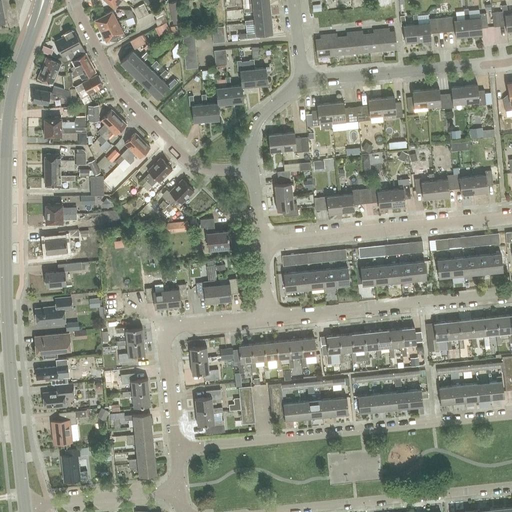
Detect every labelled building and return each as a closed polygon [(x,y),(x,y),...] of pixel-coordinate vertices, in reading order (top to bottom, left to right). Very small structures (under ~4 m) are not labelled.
[(251,0),(252,7),(243,8),(243,12),(253,11),(253,8),(270,7),(269,0),(251,0)] [(175,1),(167,3),(171,24),(179,22),(175,1)] [(149,14),(145,5),(144,4),(138,6),(143,16),(149,14)] [(497,11),(499,26),(506,25),(506,32),(511,30),(511,13),(507,14),(506,4),(501,5),(502,11),(497,11)] [(133,9),(137,17),(138,19),(143,16),(138,6),(133,9)] [(253,19),(244,20),(245,25),(254,24),(254,21),(271,20),(270,7),(253,8),(253,11),(253,19)] [(156,20),(164,16),(166,15),(163,9),(154,14),(156,20)] [(467,18),(469,36),(482,34),(481,28),(488,27),(486,12),(479,13),(479,17),(469,18),(468,9),(463,9),(464,11),(464,19),(467,18)] [(106,13),(104,12),(100,10),(93,22),(97,24),(100,30),(117,21),(112,10),(106,13)] [(455,37),(469,36),(467,18),(464,19),(464,11),(455,12),(456,16),(441,17),(443,32),(455,31),(455,37)] [(429,23),(418,24),(417,14),(413,15),(414,24),(416,24),(418,41),(431,40),(430,33),(443,32),(441,17),(428,19),(429,23)] [(157,26),(159,25),(167,21),(164,16),(156,20),(154,21),(157,26)] [(416,24),(414,24),(405,25),(404,16),(400,16),(401,26),(403,26),(405,43),(418,41),(416,24)] [(255,32),(246,33),(246,37),(255,36),(255,34),(272,32),(271,20),(254,21),(254,24),(255,32)] [(125,37),(123,32),(117,21),(100,30),(103,36),(103,40),(117,41),(125,37)] [(166,23),(155,28),(159,36),(170,30),(166,23)] [(375,33),(368,34),(370,52),(383,50),(381,29),(375,30),(375,33)] [(387,29),(381,29),(383,50),(396,49),(395,31),(387,32),(387,29)] [(56,41),(55,43),(62,56),(65,62),(75,57),(72,51),(82,46),(74,31),(71,30),(64,34),(65,36),(56,41)] [(360,31),(354,32),(357,53),(370,52),(368,34),(361,35),(360,31)] [(349,36),(342,37),(343,54),(357,53),(354,32),(349,32),(349,36)] [(334,34),(328,35),(330,56),(343,54),(342,37),(334,37),(334,34)] [(141,35),(130,41),(134,49),(146,42),(141,35)] [(323,38),(315,39),(317,57),(330,56),(328,35),(322,35),(323,38)] [(132,50),(120,63),(129,72),(141,59),(143,61),(150,55),(146,51),(140,58),(132,50)] [(73,72),(91,63),(86,53),(72,61),(76,68),(74,69),(73,67),(71,68),(73,72)] [(57,74),(61,63),(46,57),(42,67),(42,68),(57,74)] [(141,59),(129,72),(138,81),(151,68),(152,70),(159,63),(155,60),(149,67),(143,61),(141,59)] [(253,59),(249,60),(250,69),(252,69),(254,86),(267,84),(266,68),(254,69),(253,59)] [(241,60),(237,61),(238,71),(240,71),(241,84),(242,87),(254,86),(252,69),(250,69),(242,70),(241,60)] [(82,79),(95,72),(96,72),(91,63),(73,72),(72,73),(74,76),(77,75),(76,73),(78,72),(82,79)] [(53,84),(57,74),(42,68),(42,67),(38,78),(53,84)] [(151,68),(138,81),(147,90),(160,77),(162,79),(168,73),(165,69),(158,76),(152,70),(151,68)] [(205,77),(217,77),(216,69),(205,69),(205,77)] [(97,75),(95,76),(76,86),(79,92),(86,89),(88,94),(103,86),(97,75)] [(230,76),(225,77),(226,86),(228,86),(230,103),(243,102),(242,87),(241,84),(241,85),(231,86),(230,76)] [(160,77),(147,90),(157,99),(168,87),(170,88),(177,81),(174,78),(167,85),(162,79),(160,77)] [(217,78),(213,78),(214,88),(216,88),(217,103),(218,104),(230,103),(228,86),(226,86),(218,87),(217,78)] [(509,97),(503,98),(505,111),(511,110),(511,109),(511,82),(507,83),(509,97)] [(485,90),(483,90),(478,90),(478,84),(465,85),(466,102),(479,101),(479,105),(486,104),(485,90)] [(454,104),(466,102),(465,85),(451,87),(452,93),(446,94),(447,104),(447,108),(454,107),(454,104)] [(56,96),(70,100),(70,91),(54,87),(53,93),(35,89),(33,102),(48,105),(49,98),(55,99),(56,96)] [(447,104),(446,94),(440,94),(439,88),(426,89),(428,106),(440,105),(441,109),(447,108),(447,104)] [(415,108),(428,106),(426,89),(413,91),(413,97),(407,98),(409,112),(415,111),(415,108)] [(206,94),(201,94),(202,104),(204,104),(206,121),(219,120),(218,104),(217,103),(207,104),(206,94)] [(204,104),(202,104),(194,105),(193,95),(188,96),(189,106),(191,106),(193,122),(206,121),(204,104)] [(71,98),(72,106),(82,104),(81,97),(77,97),(71,98)] [(381,98),(383,115),(396,114),(396,118),(403,117),(401,102),(395,103),(394,97),(381,98)] [(384,121),(383,115),(381,98),(368,99),(369,106),(357,107),(358,121),(371,120),(371,123),(384,121)] [(358,121),(357,107),(345,108),(344,102),(331,103),(332,120),(345,119),(346,123),(358,121)] [(320,121),(332,120),(331,103),(318,105),(318,111),(312,112),(314,126),(321,125),(320,121)] [(86,106),(87,121),(98,121),(97,105),(86,106)] [(97,132),(101,135),(119,117),(111,109),(104,117),(101,120),(104,123),(105,124),(104,125),(98,130),(97,132)] [(85,127),(85,116),(77,116),(75,121),(62,122),(62,116),(55,116),(54,117),(45,118),(45,128),(75,128),(75,127),(85,127)] [(119,117),(101,135),(104,139),(106,141),(114,133),(116,135),(126,124),(119,117)] [(62,138),(62,133),(86,133),(85,127),(75,127),(75,128),(45,128),(45,137),(55,137),(55,138),(62,138)] [(470,129),(471,138),(483,137),(482,130),(482,127),(470,129)] [(494,129),(482,130),(483,137),(483,138),(494,136),(494,129)] [(460,138),(459,130),(451,131),(452,139),(460,138)] [(125,159),(143,140),(135,132),(124,143),(129,147),(121,155),(125,159)] [(301,139),(295,140),(295,133),(282,135),(283,150),(295,149),(296,154),(303,154),(301,139)] [(97,140),(102,145),(106,141),(104,139),(101,135),(97,140)] [(270,152),(283,150),(282,135),(269,136),(270,152)] [(140,159),(150,148),(143,140),(125,159),(130,164),(134,160),(132,158),(136,154),(140,159)] [(106,141),(99,148),(102,150),(103,151),(104,151),(110,144),(106,141)] [(405,141),(389,143),(389,149),(406,148),(405,141)] [(469,141),(460,142),(461,151),(470,150),(469,141)] [(364,144),(361,148),(369,153),(372,149),(364,144)] [(83,150),(81,150),(75,150),(75,165),(85,165),(85,153),(83,150)] [(113,159),(119,154),(115,150),(107,158),(111,162),(113,159)] [(402,151),(398,158),(404,162),(408,155),(402,151)] [(75,166),(75,165),(75,161),(61,161),(61,155),(45,155),(45,166),(75,166)] [(118,164),(124,158),(121,155),(115,161),(118,164)] [(144,186),(166,164),(161,158),(148,171),(150,173),(141,183),(144,186)] [(94,177),(101,174),(95,161),(88,163),(94,177)] [(166,164),(144,186),(144,187),(148,190),(157,181),(159,182),(172,169),(166,164)] [(75,170),(75,166),(45,166),(46,176),(62,176),(62,170),(75,170)] [(491,170),(485,171),(485,175),(473,176),(475,193),(488,191),(487,185),(493,184),(491,170)] [(116,171),(107,179),(111,184),(120,176),(116,171)] [(434,180),(434,174),(434,173),(429,174),(430,181),(422,182),(421,178),(415,179),(416,193),(423,193),(423,199),(436,197),(434,180)] [(453,178),(453,174),(447,175),(447,179),(435,180),(434,174),(434,180),(436,197),(449,196),(449,190),(455,189),(453,178)] [(475,193),(473,176),(460,178),(460,174),(453,174),(453,178),(455,189),(461,188),(461,194),(475,193)] [(61,181),(75,181),(75,176),(62,176),(46,176),(46,187),(61,187),(61,181)] [(290,176),(278,178),(279,184),(274,184),(275,198),(293,196),(292,183),(291,183),(290,176)] [(102,177),(90,177),(90,197),(95,197),(103,197),(102,177)] [(171,194),(166,200),(169,204),(188,185),(182,179),(169,192),(171,194)] [(409,179),(398,180),(399,189),(403,188),(403,184),(410,184),(409,179)] [(311,181),(303,181),(305,190),(312,189),(311,181)] [(391,189),(392,206),(406,205),(405,199),(411,198),(410,184),(403,184),(403,188),(399,189),(391,189)] [(169,204),(174,208),(179,203),(181,205),(195,192),(188,185),(169,204)] [(392,206),(391,189),(378,191),(378,187),(365,188),(366,202),(379,201),(379,208),(392,206)] [(354,204),(366,202),(365,188),(364,188),(360,189),(352,189),(352,193),(340,194),(342,212),(355,210),(354,204)] [(154,189),(145,197),(150,202),(158,194),(154,189)] [(328,213),(342,212),(340,194),(327,196),(327,197),(315,198),(316,210),(328,209),(328,213)] [(298,215),(297,208),(294,208),(293,196),(275,198),(277,211),(283,210),(284,216),(298,215)] [(81,197),(81,206),(95,206),(95,197),(90,197),(81,197)] [(106,198),(103,202),(103,206),(108,210),(113,203),(106,198)] [(159,205),(163,209),(167,205),(163,201),(159,205)] [(46,214),(76,213),(76,208),(63,208),(62,204),(57,204),(56,205),(46,205),(46,214)] [(169,213),(172,209),(174,208),(169,204),(165,208),(169,213)] [(63,220),(76,220),(76,213),(46,214),(46,224),(56,224),(57,225),(63,225),(63,220)] [(209,250),(229,248),(227,231),(216,232),(214,219),(201,220),(201,228),(206,227),(207,241),(208,241),(209,250)] [(160,224),(161,234),(188,231),(187,221),(160,224)] [(65,238),(80,237),(79,230),(59,232),(60,239),(46,240),(48,253),(66,251),(65,238)] [(422,241),(414,242),(413,242),(414,253),(423,252),(422,241)] [(490,272),(503,271),(501,253),(488,255),(490,272)] [(477,274),(490,272),(488,255),(476,256),(477,274)] [(465,275),(477,274),(476,256),(463,257),(465,275)] [(453,276),(465,275),(463,257),(451,258),(453,276)] [(440,278),(453,276),(451,258),(438,260),(440,278)] [(413,280),(426,279),(424,261),(411,262),(413,280)] [(401,282),(413,280),(411,262),(399,264),(401,282)] [(59,272),(46,273),(47,286),(65,285),(64,271),(82,270),(81,263),(58,265),(59,272)] [(388,283),(401,282),(399,264),(386,265),(388,283)] [(376,284),(388,283),(386,265),(374,266),(376,284)] [(363,285),(376,284),(374,266),(361,268),(363,285)] [(336,286),(349,285),(347,267),(334,268),(336,286)] [(324,287),(336,286),(334,268),(322,270),(324,287)] [(311,289),(324,287),(322,270),(309,271),(311,289)] [(299,290),(311,289),(309,271),(297,272),(299,290)] [(286,291),(299,290),(297,272),(284,274),(286,291)] [(231,294),(238,293),(236,279),(227,280),(227,283),(219,284),(217,285),(218,302),(232,300),(231,294)] [(217,285),(219,284),(219,281),(219,280),(214,281),(215,285),(204,286),(203,282),(196,283),(198,298),(205,297),(205,303),(218,302),(217,285)] [(166,290),(168,307),(181,306),(180,300),(187,299),(186,284),(168,286),(168,287),(168,290),(166,290)] [(166,290),(168,290),(168,287),(168,286),(163,287),(164,290),(153,292),(153,288),(145,288),(147,303),(154,302),(155,309),(168,307),(166,290)] [(48,308),(35,309),(36,326),(53,324),(65,323),(64,311),(72,310),(71,297),(55,298),(56,306),(48,307),(48,308)] [(99,298),(91,299),(92,307),(100,306),(99,298)] [(501,333),(509,332),(511,332),(509,315),(496,316),(498,333),(496,334),(497,345),(502,344),(501,333)] [(498,333),(496,316),(484,318),(486,335),(483,335),(485,346),(489,346),(488,335),(496,334),(498,333)] [(475,336),(483,335),(486,335),(484,318),(471,319),(473,336),(471,336),(472,347),(477,347),(475,336)] [(463,337),(471,336),(473,336),(471,319),(459,320),(460,337),(458,338),(460,349),(464,348),(463,337)] [(451,339),(458,338),(460,337),(459,320),(446,322),(448,339),(446,339),(447,350),(452,349),(451,339)] [(438,340),(446,339),(448,339),(446,322),(433,323),(435,340),(433,340),(434,351),(439,351),(438,340)] [(144,341),(143,328),(126,329),(126,327),(116,329),(116,333),(126,332),(127,340),(127,343),(144,341)] [(416,343),(415,334),(414,327),(402,328),(403,345),(401,345),(402,356),(407,356),(406,345),(416,344),(416,343)] [(393,346),(401,345),(403,345),(402,328),(389,330),(391,346),(388,346),(390,357),(394,357),(393,346)] [(85,330),(75,331),(75,339),(86,338),(85,330)] [(380,347),(388,346),(391,346),(389,330),(377,331),(378,348),(376,348),(377,363),(382,362),(380,347)] [(368,349),(376,348),(378,348),(377,331),(364,332),(366,349),(363,349),(364,360),(369,360),(368,349)] [(356,350),(363,349),(366,349),(364,332),(352,334),(353,350),(351,351),(352,361),(357,361),(356,350)] [(36,353),(71,350),(69,333),(34,337),(36,353)] [(343,352),(351,351),(353,350),(352,334),(339,335),(340,352),(338,352),(339,363),(344,362),(343,352)] [(330,353),(338,352),(340,352),(339,335),(326,336),(328,352),(326,353),(327,364),(331,364),(330,353)] [(305,356),(316,354),(315,337),(289,340),(291,357),(288,357),(289,368),(294,367),(293,357),(301,356),(302,367),(306,366),(305,356)] [(145,354),(144,341),(127,343),(127,340),(117,341),(118,346),(127,345),(128,353),(118,354),(119,364),(134,362),(133,356),(145,354)] [(280,358),(288,357),(291,357),(289,340),(277,341),(278,358),(276,358),(277,369),(281,369),(280,358)] [(267,359),(276,358),(278,358),(277,341),(264,343),(265,359),(263,360),(264,371),(268,370),(267,359)] [(255,361),(263,360),(265,359),(264,343),(251,344),(253,361),(251,361),(251,372),(256,371),(255,361)] [(243,362),(251,361),(253,361),(251,344),(238,345),(240,362),(238,362),(239,373),(240,373),(243,373),(243,362)] [(217,361),(217,356),(208,357),(207,346),(190,348),(191,361),(208,359),(208,362),(217,361)] [(222,360),(232,359),(231,348),(221,350),(222,360)] [(209,370),(208,362),(208,359),(191,361),(192,375),(204,373),(205,380),(219,378),(218,369),(209,370)] [(56,374),(68,372),(67,360),(57,361),(57,366),(36,369),(37,380),(46,379),(46,381),(56,379),(56,374)] [(149,392),(148,379),(136,380),(135,373),(121,375),(121,384),(131,383),(132,391),(132,394),(149,392)] [(490,398),(503,397),(501,381),(489,382),(490,398)] [(478,400),(490,398),(489,382),(476,384),(478,400)] [(64,397),(73,396),(72,384),(56,385),(57,391),(43,393),(44,408),(65,406),(64,397)] [(465,401),(478,400),(476,384),(464,385),(465,401)] [(453,403),(465,401),(464,385),(451,386),(453,403)] [(440,404),(453,403),(451,386),(438,388),(440,404)] [(213,410),(213,413),(223,412),(222,407),(213,408),(212,400),(221,399),(220,389),(206,391),(207,398),(195,399),(196,412),(213,410)] [(409,407),(422,406),(421,389),(408,391),(409,407)] [(150,405),(149,392),(132,394),(132,391),(122,392),(123,397),(132,396),(133,407),(150,405)] [(397,408),(409,407),(408,391),(395,392),(397,408)] [(384,410),(397,408),(395,392),(383,393),(384,410)] [(372,411),(384,410),(383,393),(370,395),(372,411)] [(359,412),(372,411),(370,395),(357,396),(359,412)] [(335,415),(348,413),(346,398),(334,399),(335,415)] [(323,416),(335,415),(334,399),(321,400),(323,416)] [(310,417),(323,416),(321,400),(308,401),(310,417)] [(297,418),(310,417),(308,401),(296,403),(297,418)] [(284,420),(297,418),(296,403),(283,404),(284,409),(284,415),(284,420)] [(101,408),(97,416),(104,421),(109,412),(101,408)] [(205,425),(205,427),(206,434),(225,432),(223,420),(214,421),(213,413),(213,410),(196,412),(197,425),(205,425)] [(77,425),(76,417),(91,416),(90,411),(59,414),(60,422),(52,423),(54,444),(72,442),(70,425),(77,425)] [(150,413),(124,416),(125,419),(125,421),(133,420),(134,427),(151,426),(150,413)] [(134,435),(126,436),(127,440),(153,438),(151,426),(134,427),(134,435)] [(153,438),(127,440),(127,445),(135,444),(136,452),(154,450),(153,438)] [(86,449),(79,450),(79,449),(66,450),(67,456),(62,456),(65,482),(80,480),(78,456),(87,455),(86,449)] [(137,459),(129,460),(129,464),(155,462),(154,450),(136,452),(137,459)] [(155,462),(129,464),(130,469),(138,468),(139,476),(156,474),(155,462)]
